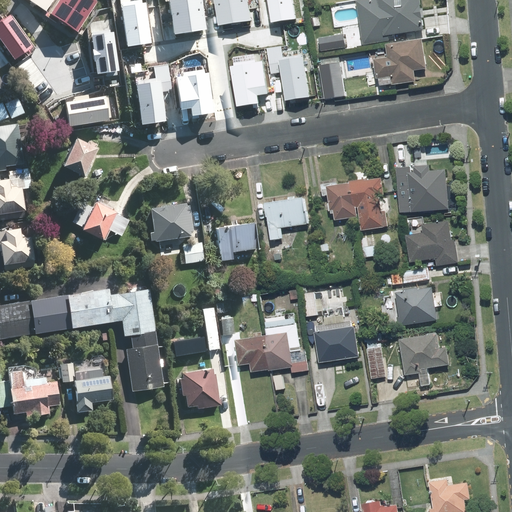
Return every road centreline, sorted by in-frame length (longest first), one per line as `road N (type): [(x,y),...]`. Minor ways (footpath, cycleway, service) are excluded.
road 1 (residential): [(0,467),(188,467),(511,416)]
road 2 (residential): [(489,104),(168,153)]
road 3 (residential): [(511,395),(489,104)]
